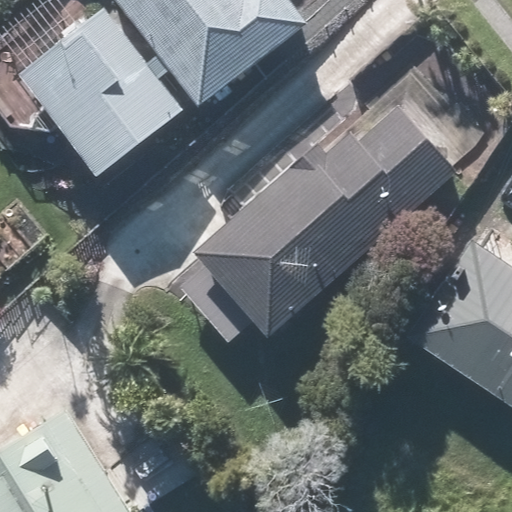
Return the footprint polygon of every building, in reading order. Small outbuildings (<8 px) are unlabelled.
[(130,0),(212,103),(319,20),(302,0),(130,0)] [(109,7),(29,73),(111,172),(192,105),(109,7)] [(266,314),(283,333),(463,170),(405,106),(368,139),(360,130),(324,162),(316,153),(208,250),(217,260),(188,286),(237,340),(266,314)] [(511,255),(479,235),(418,332),(511,391),(511,255)] [(142,511),(72,409),(0,458),(0,511),(142,511)]
